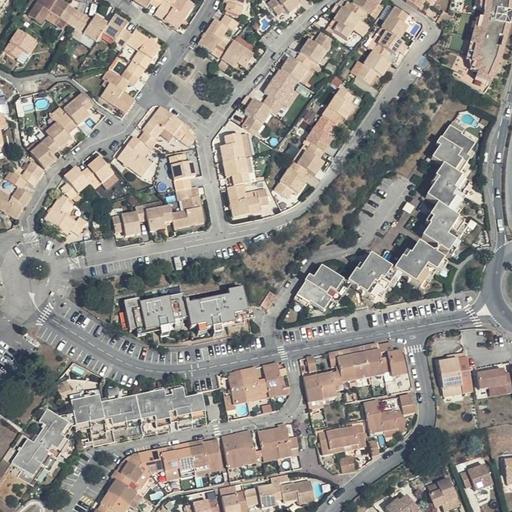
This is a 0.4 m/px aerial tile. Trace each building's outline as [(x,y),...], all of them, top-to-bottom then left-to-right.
[(0,0),(0,27),(4,21),(2,19),(14,0),(0,0)] [(60,20),(70,27),(78,15),(56,0),(45,0),(32,20),(45,29),(49,22),(54,16),(60,20)] [(138,0),(136,3),(149,12),(156,0),(138,0)] [(156,0),(149,12),(179,33),(182,30),(197,7),(186,0),(178,12),(166,4),(169,0),(156,0)] [(246,15),(251,0),(227,0),(226,5),(232,7),(229,15),(238,18),(246,15)] [(300,0),(287,0),(269,7),(281,18),(287,13),(291,16),(304,5),(299,1),(300,0)] [(357,0),(350,13),(362,21),(368,25),(384,0),(357,0)] [(424,10),(429,2),(426,0),(412,0),(412,1),(417,5),(424,10)] [(511,0),(478,0),(477,7),(474,23),(467,51),(459,77),(491,98),(497,90),(506,64),(511,37),(511,0)] [(385,29),(391,33),(403,42),(412,28),(407,24),(412,17),(399,9),(385,29)] [(350,41),(362,21),(350,13),(345,10),(338,23),(343,27),(338,34),(350,41)] [(78,15),(70,27),(78,32),(85,20),(78,15)] [(54,16),(49,22),(56,26),(60,20),(54,16)] [(85,20),(78,32),(100,47),(106,38),(113,28),(100,19),(95,26),(85,20)] [(113,28),(106,38),(126,51),(130,46),(135,39),(127,33),(130,29),(118,21),(113,28)] [(224,63),(233,50),(221,42),(227,33),(231,36),(237,29),(228,22),(211,28),(199,46),(224,63)] [(139,33),(135,39),(130,46),(140,55),(158,48),(139,33)] [(408,45),(403,42),(391,33),(376,54),(389,62),(394,54),(399,57),(402,53),(408,45)] [(312,42),(304,55),(318,64),(321,66),(322,66),(337,42),(324,34),(317,45),(312,42)] [(39,47),(22,35),(8,55),(21,64),(26,57),(31,60),(39,47)] [(236,45),(236,46),(256,60),(259,56),(239,42),(236,45)] [(407,57),(413,49),(408,45),(402,53),(407,57)] [(233,50),(224,63),(237,72),(240,68),(247,72),(256,60),(236,46),(233,50)] [(133,74),(144,81),(164,52),(158,48),(140,55),(143,58),(132,74),(133,74)] [(394,65),(389,62),(376,54),(369,64),(361,76),(372,84),(380,74),(385,77),(394,65)] [(318,64),(304,55),(298,64),(293,60),(285,72),(302,83),(304,84),(318,64)] [(26,57),(21,64),(27,68),(33,61),(31,60),(26,57)] [(364,60),(355,72),(361,76),(369,64),(364,60)] [(279,116),(302,83),(285,72),(283,74),(270,94),(275,98),(268,108),(277,114),(279,116)] [(133,74),(132,74),(131,74),(125,82),(121,79),(105,103),(130,120),(139,106),(127,98),(133,88),(138,90),(144,81),(133,74)] [(326,118),(338,126),(344,117),(349,121),(357,109),(352,105),(356,98),(345,90),(326,118)] [(252,94),(243,101),(247,106),(255,98),(252,94)] [(69,116),(73,121),(82,132),(93,123),(90,119),(97,113),(87,101),(69,116)] [(259,138),(277,114),(268,108),(260,102),(250,116),(254,118),(246,129),(259,138)] [(0,137),(4,137),(10,136),(7,120),(2,120),(1,112),(0,111),(0,137)] [(186,144),(193,135),(194,133),(166,111),(148,134),(152,137),(160,144),(169,132),(185,145),(186,144)] [(338,126),(326,118),(310,141),(314,144),(327,152),(336,139),(331,136),(338,126)] [(54,144),(64,156),(75,147),(71,141),(82,132),(73,121),(50,140),(54,144)] [(459,122),(456,126),(466,132),(468,128),(459,122)] [(444,144),(456,126),(454,124),(446,137),(445,136),(441,142),(444,144)] [(456,126),(444,144),(445,144),(437,157),(449,164),(464,175),(472,163),(476,156),(473,154),(477,147),(480,142),(466,132),(456,126)] [(193,135),(186,144),(194,149),(201,142),(193,135)] [(162,145),(160,144),(152,137),(145,145),(139,140),(138,141),(122,161),(146,180),(155,168),(144,159),(151,149),(156,153),(158,150),(162,145)] [(229,165),(249,160),(244,137),(229,140),(231,148),(224,150),(226,157),(222,157),(222,159),(220,159),(221,166),(229,165)] [(55,162),(64,156),(54,144),(35,160),(49,176),(50,175),(60,167),(55,162)] [(314,144),(300,165),(310,171),(317,176),(326,164),(320,161),(327,152),(314,144)] [(481,150),(477,147),(473,154),(476,156),(477,157),(481,150)] [(182,194),(196,191),(194,180),(200,179),(198,165),(191,166),(190,158),(176,161),(182,194)] [(254,185),(249,160),(229,165),(232,179),(237,178),(239,187),(248,186),(254,185)] [(104,162),(86,177),(96,189),(102,196),(120,182),(104,162)] [(305,179),(310,171),(300,165),(297,163),(278,190),(292,199),(297,192),(302,195),(310,182),(305,179)] [(475,165),(472,163),(464,175),(468,178),(475,165)] [(431,197),(443,205),(458,215),(467,201),(470,197),(467,195),(474,182),(468,178),(464,175),(449,164),(437,182),(440,184),(431,197)] [(35,168),(30,175),(43,184),(48,177),(35,168)] [(96,189),(86,177),(82,173),(80,175),(71,183),(75,188),(68,193),(77,204),(96,189)] [(24,183),(31,187),(38,191),(43,184),(30,175),(24,183)] [(23,193),(25,195),(31,187),(24,183),(17,178),(12,186),(23,193)] [(479,185),(474,182),(467,195),(470,197),(471,198),(479,185)] [(248,186),(239,187),(233,189),(239,217),(267,213),(266,207),(274,205),(271,189),(262,191),(263,198),(251,200),(248,186)] [(203,190),(196,191),(198,200),(205,198),(203,190)] [(192,212),(177,216),(179,224),(180,231),(209,225),(205,198),(198,200),(196,191),(182,194),(184,202),(190,201),(192,212)] [(36,202),(25,195),(23,193),(15,202),(4,195),(0,201),(0,209),(22,223),(36,202)] [(79,207),(66,198),(51,222),(73,236),(75,233),(82,237),(91,224),(83,220),(81,224),(72,218),(79,207)] [(471,204),(467,201),(458,215),(462,218),(471,204)] [(458,215),(443,205),(430,223),(435,227),(427,238),(453,256),(461,244),(465,238),(462,235),(471,224),(462,218),(458,215)] [(144,227),(154,225),(151,215),(151,211),(150,210),(141,212),(142,217),(118,221),(121,236),(129,234),(130,241),(146,237),(144,227)] [(170,226),(179,224),(177,216),(176,210),(151,215),(154,225),(156,235),(170,232),(170,226)] [(417,231),(422,235),(430,228),(425,223),(417,231)] [(475,226),(471,224),(462,235),(465,238),(467,238),(475,226)] [(398,271),(404,275),(408,277),(426,289),(434,278),(437,280),(441,273),(449,261),(423,244),(416,255),(411,253),(398,271)] [(465,246),(461,244),(453,256),(457,258),(465,246)] [(352,285),(357,288),(379,303),(383,297),(387,291),(391,293),(395,287),(404,275),(398,271),(376,256),(368,269),(365,267),(352,285)] [(453,264),(449,261),(441,273),(445,276),(453,264)] [(352,285),(326,268),(319,279),(315,277),(311,283),(312,284),(305,296),(316,304),(329,312),(333,307),(337,302),(340,303),(344,297),(352,285)] [(408,277),(404,275),(395,287),(399,289),(408,277)] [(437,280),(434,278),(426,289),(430,292),(438,281),(437,280)] [(357,288),(352,285),(344,297),(349,300),(357,288)] [(191,308),(194,321),(196,332),(203,331),(210,329),(211,333),(218,332),(226,330),(226,332),(242,329),(241,322),(247,320),(247,322),(257,321),(256,313),(251,314),(251,309),(247,291),(234,294),(235,299),(191,308)] [(391,293),(387,291),(383,297),(387,300),(391,293)] [(316,304),(305,296),(301,300),(313,308),(316,304)] [(194,321),(191,308),(189,297),(145,306),(143,301),(129,304),(135,333),(142,332),(150,330),(151,338),(166,335),(166,331),(172,330),(180,328),(179,324),(186,323),(194,321)] [(188,330),(186,323),(179,324),(180,328),(180,331),(188,330)] [(211,333),(210,329),(203,331),(204,338),(212,336),(211,333)] [(151,338),(150,330),(142,332),(144,339),(151,338)] [(226,332),(226,330),(218,332),(220,339),(227,338),(226,332)] [(398,350),(388,351),(390,359),(399,357),(398,350)] [(369,352),(370,359),(371,363),(386,360),(385,356),(378,358),(377,351),(369,352)] [(362,354),(355,355),(357,366),(371,363),(370,359),(363,360),(362,354)] [(351,363),(342,364),(343,369),(357,366),(355,355),(349,356),(351,363)] [(349,356),(341,358),(342,364),(351,363),(349,356)] [(336,370),(343,369),(342,364),(341,358),(338,359),(335,359),(336,370)] [(389,379),(387,369),(386,360),(371,363),(376,387),(383,386),(383,383),(390,383),(389,379)] [(395,368),(387,369),(389,379),(396,378),(397,385),(406,383),(405,381),(412,380),(408,360),(393,362),(395,368)] [(475,370),(473,360),(460,362),(452,364),(443,365),(448,393),(456,391),(457,395),(465,393),(466,397),(479,395),(475,370)] [(314,374),(321,373),(319,362),(313,364),(314,374)] [(265,377),(278,374),(276,363),(268,364),(268,367),(263,368),(265,377)] [(357,366),(361,387),(368,386),(368,388),(376,387),(371,363),(357,366)] [(343,369),(344,373),(347,388),(347,392),(355,390),(355,389),(361,387),(357,366),(343,369)] [(241,372),(243,381),(257,378),(255,367),(249,368),(249,371),(241,372)] [(511,395),(511,394),(511,374),(510,375),(510,370),(482,375),(485,394),(492,392),(511,389),(511,395)] [(229,384),(243,381),(241,372),(235,373),(235,371),(232,371),(227,372),(229,384)] [(266,382),(268,392),(268,396),(275,395),(275,397),(283,396),(282,390),(289,389),(287,378),(279,380),(278,374),(265,377),(266,382)] [(268,392),(266,382),(258,384),(257,378),(243,381),(247,400),(252,399),(253,402),(261,400),(260,394),(268,392)] [(347,392),(347,388),(338,389),(337,380),(323,383),(327,404),(333,403),(334,407),(342,405),(341,399),(349,398),(347,392)] [(238,402),(247,400),(243,381),(229,384),(230,389),(222,390),(224,400),(231,399),(232,405),(238,404),(238,402)] [(327,404),(323,383),(315,385),(315,382),(308,383),(313,408),(320,407),(321,408),(327,407),(327,404)] [(199,403),(196,389),(155,396),(156,399),(107,408),(105,401),(76,406),(78,419),(62,423),(52,416),(16,471),(24,476),(20,482),(34,491),(38,494),(50,477),(78,435),(81,435),(84,452),(212,426),(207,401),(199,403)] [(511,395),(511,389),(492,392),(492,398),(511,395)] [(457,395),(456,391),(448,393),(449,400),(466,397),(465,393),(457,395)] [(261,413),(271,411),(269,401),(260,403),(261,413)] [(407,412),(418,411),(416,401),(406,403),(407,412)] [(374,436),(389,434),(386,420),(384,407),(376,408),(377,412),(370,413),(374,436)] [(418,411),(407,412),(408,417),(409,420),(420,418),(421,416),(421,414),(421,410),(418,411)] [(409,420),(408,417),(386,420),(389,434),(390,439),(404,437),(404,439),(410,438),(411,436),(409,420)] [(280,431),(273,433),(278,458),(278,460),(286,458),(286,460),(293,458),(292,451),(299,450),(297,440),(289,441),(287,427),(279,428),(280,431)] [(244,439),(237,440),(242,465),(249,464),(249,466),(258,464),(256,458),(263,457),(262,449),(255,450),(251,433),(243,435),(244,439)] [(264,461),(278,458),(273,433),(266,433),(267,437),(259,438),(262,449),(263,457),(264,461)] [(367,433),(346,436),(349,454),(362,452),(363,455),(371,454),(367,433)] [(349,454),(346,436),(324,440),(328,461),(337,460),(337,455),(349,454)] [(236,437),(222,439),(224,445),(231,445),(230,441),(237,440),(236,437)] [(202,440),(195,442),(197,448),(204,447),(203,443),(202,440)] [(228,467),(242,465),(237,440),(230,441),(231,445),(224,445),(228,467)] [(195,442),(189,443),(195,471),(208,469),(204,447),(197,448),(195,442)] [(204,447),(208,469),(223,466),(218,442),(211,444),(211,442),(203,443),(204,447)] [(176,452),(180,470),(181,474),(195,471),(189,443),(182,444),(184,450),(176,452)] [(175,446),(166,448),(167,454),(176,452),(175,446)] [(180,470),(176,452),(167,454),(166,448),(147,451),(148,463),(149,464),(150,472),(150,473),(157,471),(165,470),(166,472),(180,470)] [(383,460),(381,448),(374,449),(376,461),(382,461),(383,460)] [(299,450),(292,451),(293,458),(300,457),(299,450)] [(147,451),(140,453),(142,465),(149,464),(148,463),(147,451)] [(117,470),(112,477),(117,480),(131,489),(135,483),(136,484),(142,487),(150,473),(150,472),(149,464),(142,465),(140,453),(127,455),(125,458),(130,462),(122,473),(117,470)] [(130,462),(125,458),(117,470),(122,473),(130,462)] [(351,466),(353,478),(360,477),(358,464),(351,466)] [(501,491),(492,465),(469,475),(474,489),(480,486),(483,493),(492,489),(494,494),(501,491)] [(353,478),(351,466),(344,466),(345,479),(353,478)] [(270,478),(271,486),(275,502),(283,500),(284,503),(299,500),(299,506),(314,503),(310,481),(281,486),(279,482),(278,476),(270,478)] [(457,497),(450,477),(430,485),(432,492),(429,493),(435,507),(442,504),(446,503),(447,505),(455,502),(454,498),(457,497)] [(107,490),(109,492),(128,505),(133,497),(135,498),(138,494),(131,489),(117,480),(112,487),(110,486),(107,490)] [(136,484),(135,483),(131,489),(138,494),(142,487),(136,484)] [(275,502),(271,486),(243,492),(243,495),(246,508),(260,505),(261,510),(276,507),(275,502)] [(494,494),(492,489),(483,493),(485,498),(494,494)] [(105,511),(125,511),(124,511),(128,505),(109,492),(101,503),(108,508),(105,511)] [(242,511),(247,511),(246,508),(243,495),(222,499),(224,511),(242,511)] [(416,501),(412,495),(408,498),(412,503),(416,501)] [(460,505),(457,497),(454,498),(455,502),(447,505),(446,503),(442,504),(444,511),(460,505)] [(391,511),(419,511),(423,509),(416,501),(412,503),(408,498),(403,501),(401,498),(388,507),(391,511)] [(218,511),(217,500),(187,506),(188,511),(218,511)] [(101,503),(97,510),(100,511),(105,511),(108,508),(101,503)]
